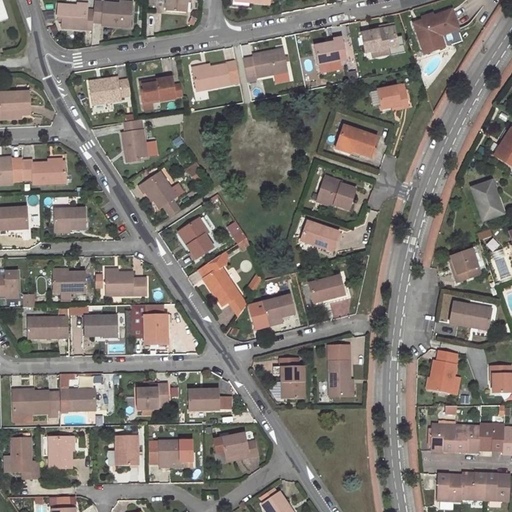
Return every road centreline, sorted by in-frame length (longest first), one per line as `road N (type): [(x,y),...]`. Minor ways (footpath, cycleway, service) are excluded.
road 1 (residential): [(421,197),(390,366),(399,511)]
road 2 (residential): [(227,360),(35,370),(0,363)]
road 3 (residential): [(409,0),(217,35)]
road 4 (residential): [(511,25),(458,114),(421,197)]
road 5 (residential): [(217,35),(118,57),(66,57),(42,43)]
road 6 (unclassified): [(227,360),(148,240)]
road 7 (residential): [(358,325),(227,360)]
road 8 (unclassified): [(148,240),(76,130)]
